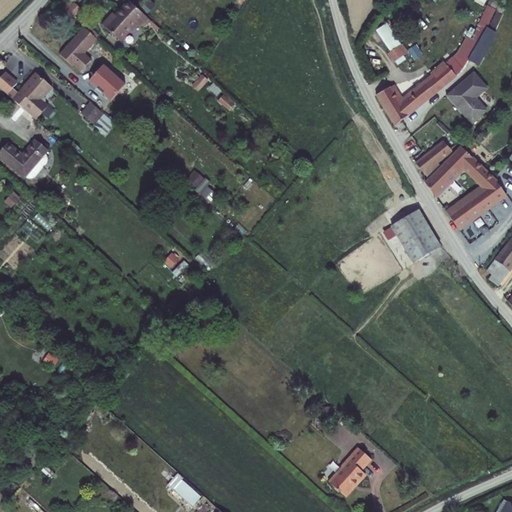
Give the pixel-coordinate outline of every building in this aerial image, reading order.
[(110,18),(102,27),(121,44),(140,24),(144,29),(151,22),(128,2),(112,20),(110,18)] [(377,29),(396,60),(410,52),(391,20),(377,29)] [(83,28),(66,47),(87,67),(92,62),(85,56),(98,41),(83,28)] [(482,51),(473,45),(459,61),(470,69),(482,51)] [(66,47),(59,55),(73,68),(75,66),(82,73),(87,67),(66,47)] [(371,62),(376,70),(386,63),(381,55),(371,62)] [(440,59),(426,70),(429,73),(442,63),(451,74),(457,65),(448,55),(441,61),(440,59)] [(386,86),(374,94),(389,123),(451,74),(442,63),(429,73),(395,100),(393,96),(386,86)] [(104,66),(89,83),(111,103),(127,85),(104,66)] [(5,69),(0,74),(0,86),(7,93),(18,80),(5,69)] [(426,70),(393,96),(395,100),(429,73),(426,70)] [(481,112),(468,96),(479,86),(467,72),(456,81),(461,87),(453,93),(463,106),(457,111),(467,123),(481,112)] [(37,74),(14,101),(36,121),(49,107),(42,101),(53,89),(37,74)] [(203,74),(193,84),(199,91),(210,80),(203,74)] [(456,81),(442,93),(457,111),(463,106),(453,93),(461,87),(456,81)] [(224,93),(219,99),(234,113),(240,107),(224,93)] [(103,115),(90,103),(80,113),(94,126),(103,115)] [(511,135),(500,150),(511,158),(511,135)] [(7,143),(0,152),(0,158),(25,180),(50,150),(36,139),(22,155),(7,143)] [(441,139),(413,162),(423,175),(439,162),(437,160),(450,150),(441,139)] [(425,177),(420,181),(431,193),(460,167),(473,181),(481,188),(447,216),(454,227),(499,186),(459,148),(425,177)] [(196,168),(186,179),(207,197),(216,186),(196,168)] [(473,181),(441,208),(447,216),(481,188),(473,181)] [(437,246),(416,209),(389,224),(410,261),(437,246)] [(496,262),(485,277),(495,285),(511,263),(511,290),(505,304),(511,308),(511,232),(492,260),(496,262)] [(174,265),(178,255),(171,252),(166,262),(174,265)] [(341,468),(326,485),(344,499),(365,475),(360,470),(369,459),(356,447),(339,466),(341,468)] [(495,511),(511,511),(511,498),(503,493),(496,505),(499,507),(495,511)]
